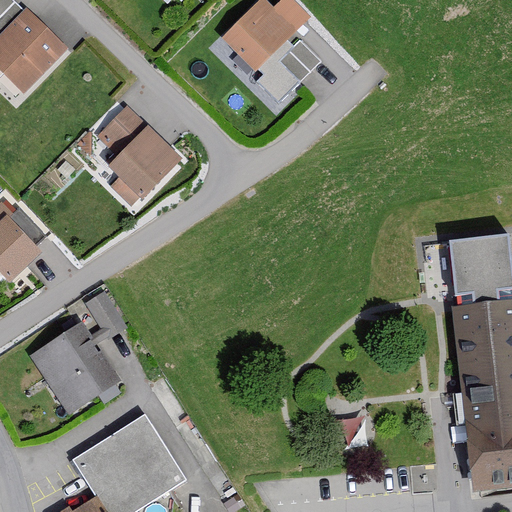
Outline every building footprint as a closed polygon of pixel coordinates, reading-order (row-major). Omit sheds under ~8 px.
[(24,15),(7,0),(0,0),(0,39),(0,40),(24,15)] [(300,35),(265,2),(225,44),(259,77),(300,35)] [(69,53),(29,13),(0,42),(0,83),(4,79),(24,98),(69,53)] [(149,134),(127,111),(101,137),(123,159),(112,169),(129,185),(117,196),(130,210),(142,198),(148,203),(187,165),(153,130),(149,134)] [(21,228),(0,206),(0,273),(12,286),(44,254),(19,229),(21,228)] [(511,491),(511,305),(509,306),(508,296),(511,295),(511,240),(458,248),(465,299),(482,297),(483,308),(455,312),(478,496),(511,491)] [(104,296),(87,306),(108,343),(126,332),(104,296)] [(122,385),(83,326),(31,360),(69,419),(122,385)] [(71,511),(143,511),(189,485),(150,419),(75,463),(96,498),(71,511)]
